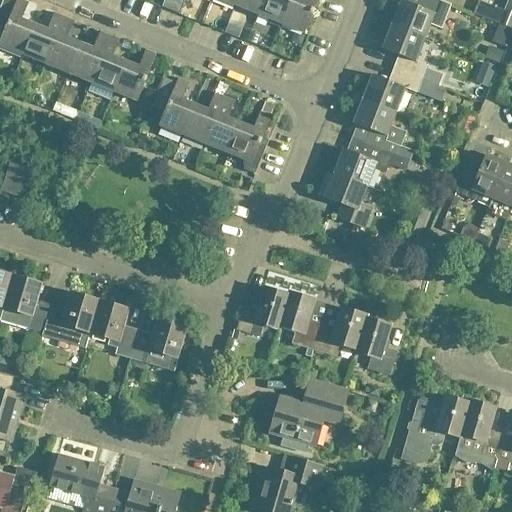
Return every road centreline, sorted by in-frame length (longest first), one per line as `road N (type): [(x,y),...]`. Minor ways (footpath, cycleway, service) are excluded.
road 1 (residential): [(256,232),(276,209),(355,0)]
road 2 (residential): [(226,304),(0,237)]
road 3 (residential): [(418,281),(256,232)]
road 4 (residential): [(180,451),(226,304)]
road 5 (residential): [(180,451),(48,415)]
